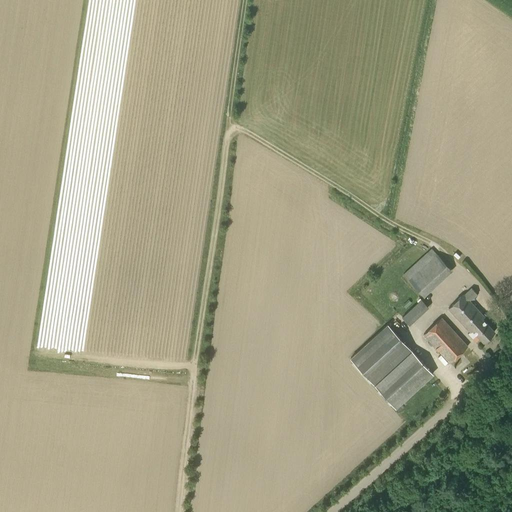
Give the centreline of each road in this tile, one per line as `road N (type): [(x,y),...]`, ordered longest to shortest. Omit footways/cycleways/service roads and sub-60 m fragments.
road 1 (track): [(178,511),(248,0)]
road 2 (track): [(332,511),(511,349)]
